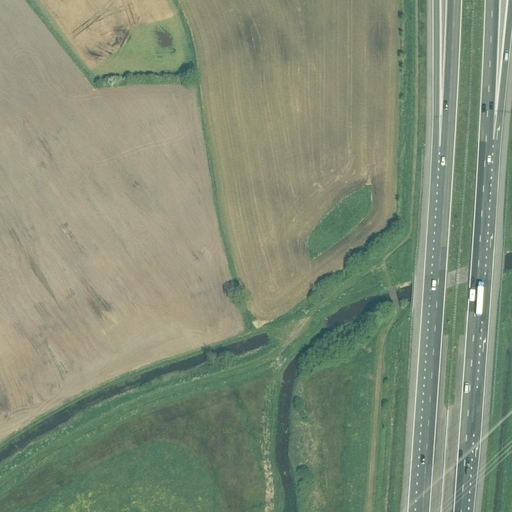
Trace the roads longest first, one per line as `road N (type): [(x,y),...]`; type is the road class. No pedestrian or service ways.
road 1 (track): [(0,484),(140,403),(269,358),(364,273)]
road 2 (motorway): [(460,511),(485,142)]
road 3 (motorway): [(446,145),(421,511)]
road 4 (track): [(364,273),(410,231),(416,0)]
road 5 (track): [(364,273),(387,281),(397,310),(379,350),(368,511)]
road 6 (motorway): [(435,0),(446,145)]
road 7 (motorway): [(454,0),(446,145)]
road 8 (motorway): [(485,142),(510,0)]
road 9 (motorway): [(485,142),(491,0)]
